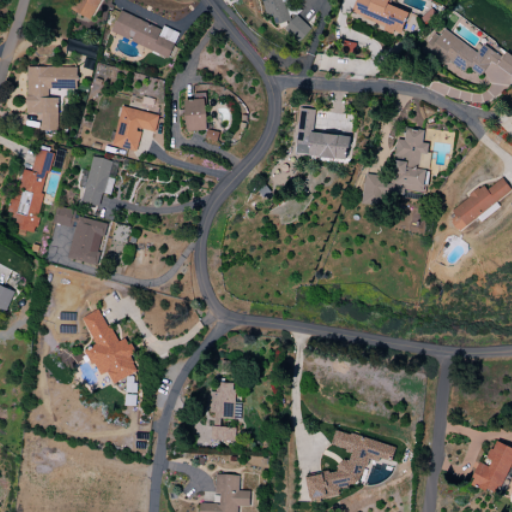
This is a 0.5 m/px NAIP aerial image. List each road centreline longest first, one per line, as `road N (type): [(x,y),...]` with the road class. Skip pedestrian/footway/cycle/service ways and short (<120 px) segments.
road 1 (residential): [(204,0),(270,86),(273,111),(265,139),(204,223),(199,262),(210,304),(231,318),(448,353),(511,349)]
road 2 (residential): [(270,86),(405,91),(438,101),(511,163)]
road 3 (residential): [(231,318),(171,395),(155,511)]
road 4 (residential): [(448,353),(425,511)]
